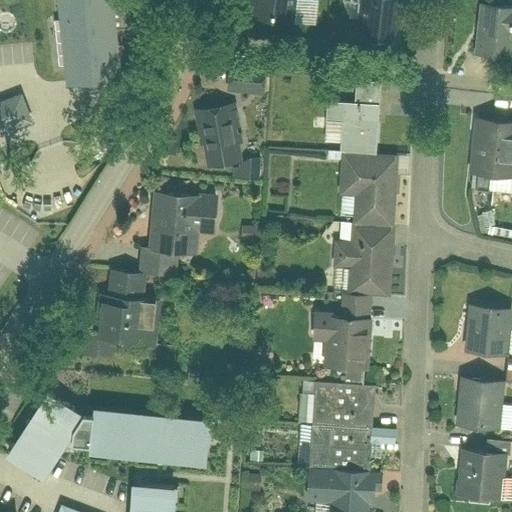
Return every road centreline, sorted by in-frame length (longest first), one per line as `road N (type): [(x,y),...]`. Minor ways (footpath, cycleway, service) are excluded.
road 1 (residential): [(0,352),(158,106),(197,0)]
road 2 (residential): [(419,242),(412,511)]
road 3 (residential): [(431,0),(419,242)]
